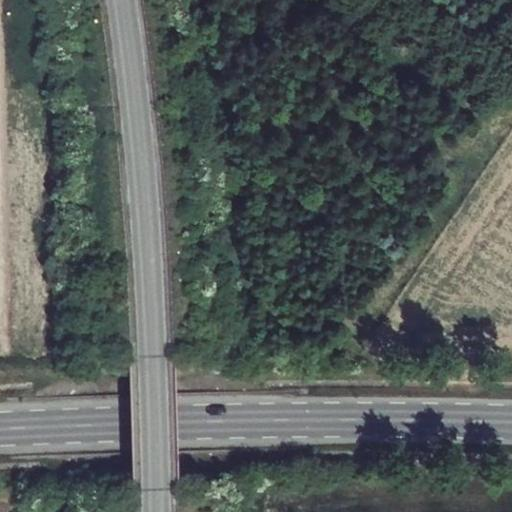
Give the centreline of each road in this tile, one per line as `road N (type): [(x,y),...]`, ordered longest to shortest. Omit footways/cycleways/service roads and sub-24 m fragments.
road 1 (tertiary): [(155,511),(146,249),(120,0)]
road 2 (primary): [(0,429),(167,420),(511,422)]
road 3 (track): [(0,118),(7,338)]
